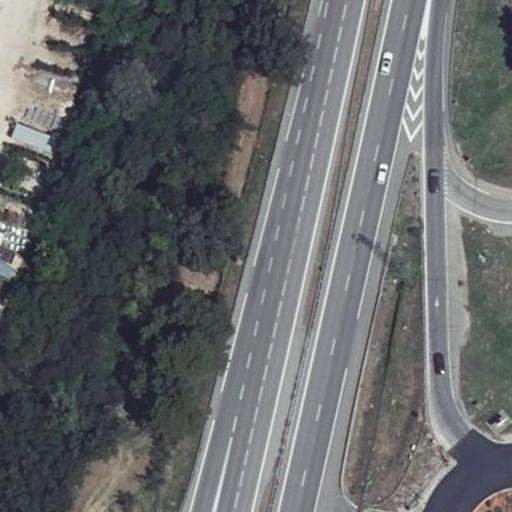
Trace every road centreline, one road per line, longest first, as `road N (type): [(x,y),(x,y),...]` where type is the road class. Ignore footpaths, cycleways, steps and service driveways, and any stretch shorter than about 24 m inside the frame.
road 1 (motorway): [(345,0),(210,511)]
road 2 (motorway): [(296,511),(405,0)]
road 3 (motorway): [(346,0),(237,511)]
road 4 (motorway): [(489,473),(459,435),(440,388),(441,164)]
road 5 (motorway): [(441,164),(446,0)]
